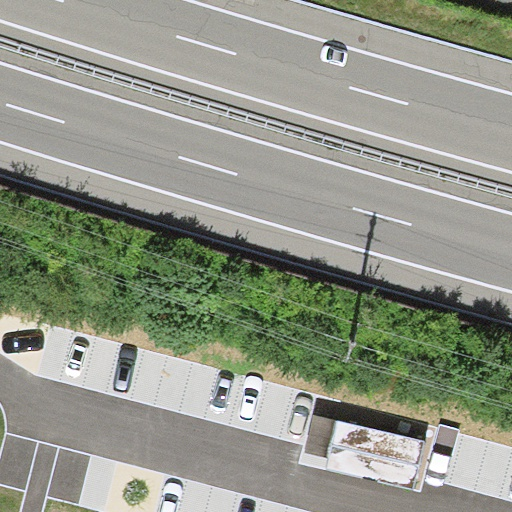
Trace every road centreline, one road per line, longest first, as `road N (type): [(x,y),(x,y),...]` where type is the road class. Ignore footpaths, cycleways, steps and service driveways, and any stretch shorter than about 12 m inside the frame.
road 1 (motorway): [(0,102),(511,251)]
road 2 (motorway): [(511,129),(75,0)]
